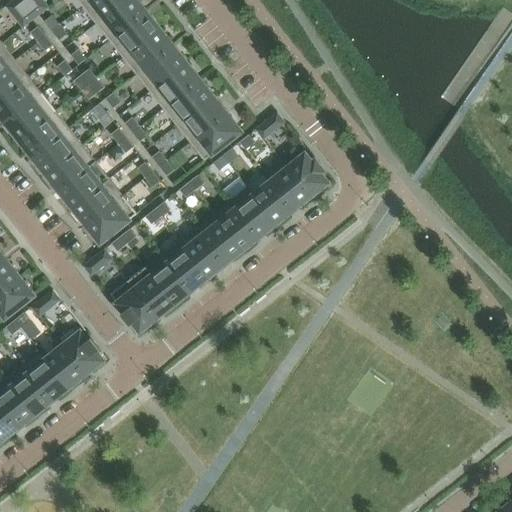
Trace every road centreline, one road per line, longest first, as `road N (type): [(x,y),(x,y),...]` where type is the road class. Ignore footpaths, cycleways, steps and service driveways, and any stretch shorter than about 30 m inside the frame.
road 1 (residential): [(355,199),(140,371)]
road 2 (residential): [(355,199),(347,167),(214,0)]
road 3 (residential): [(0,191),(140,371)]
road 4 (residential): [(140,371),(0,478)]
